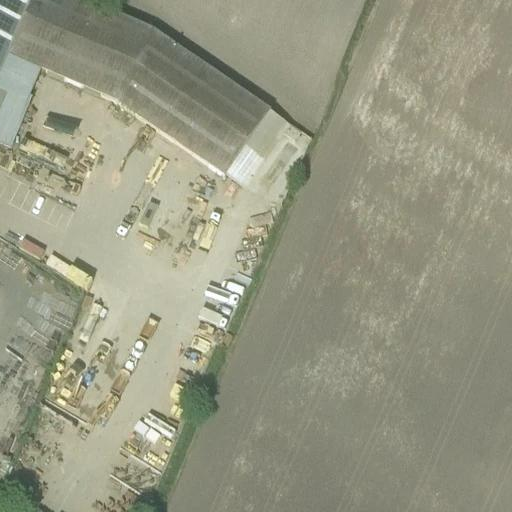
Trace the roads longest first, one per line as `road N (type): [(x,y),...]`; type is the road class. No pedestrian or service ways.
road 1 (unknown): [(78,258),(141,309),(165,312),(220,234)]
road 2 (unknown): [(155,113),(78,258)]
